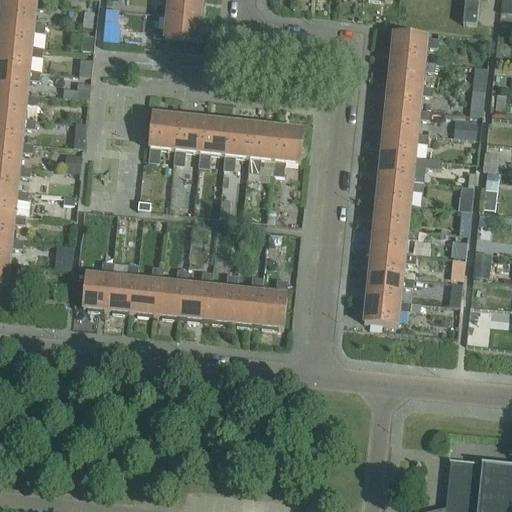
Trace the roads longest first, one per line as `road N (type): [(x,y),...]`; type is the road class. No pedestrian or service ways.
road 1 (residential): [(314,376),(348,45),(247,32),(249,0)]
road 2 (residential): [(314,376),(0,345)]
road 3 (residential): [(511,396),(383,383)]
road 4 (residential): [(374,511),(383,383)]
